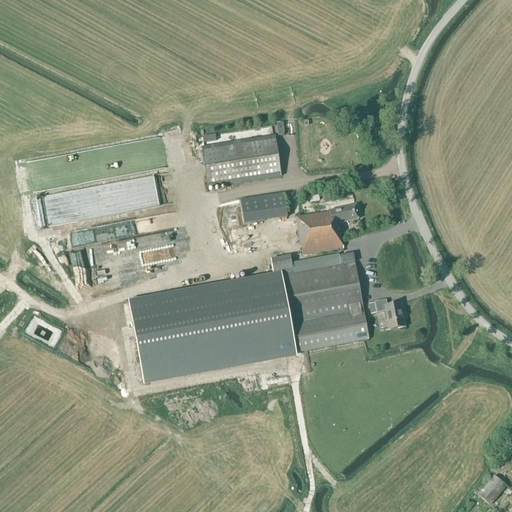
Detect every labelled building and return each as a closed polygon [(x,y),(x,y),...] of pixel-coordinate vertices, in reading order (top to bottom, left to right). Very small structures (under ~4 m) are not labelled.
[(207,189),(281,178),(275,137),(201,148),(207,189)] [(33,161),(25,163),(32,189),(40,187),(33,161)] [(244,224),(287,218),(284,194),(240,200),(244,224)] [(343,250),(339,224),(358,220),(355,206),(329,212),(329,213),(296,218),(300,245),(301,245),(303,256),(343,250)] [(129,219),(128,213),(44,224),(45,234),(56,233),(63,226),(70,233),(72,246),(98,243),(102,247),(106,247),(107,255),(110,254),(111,259),(119,267),(120,274),(117,277),(180,269),(176,236),(141,241),(140,234),(131,235),(131,238),(124,239),(129,234),(128,226),(121,220),(129,219)] [(270,260),(273,276),(129,303),(144,382),(368,341),(353,255),(339,257),(339,255),(291,264),(290,257),(270,260)] [(387,307),(386,301),(375,303),(375,304),(369,305),(371,315),(377,314),(385,312),(389,330),(388,330),(388,331),(405,328),(405,327),(404,327),(400,305),(401,305),(401,304),(387,307)] [(490,506),(506,487),(493,477),(478,496),(490,506)]
